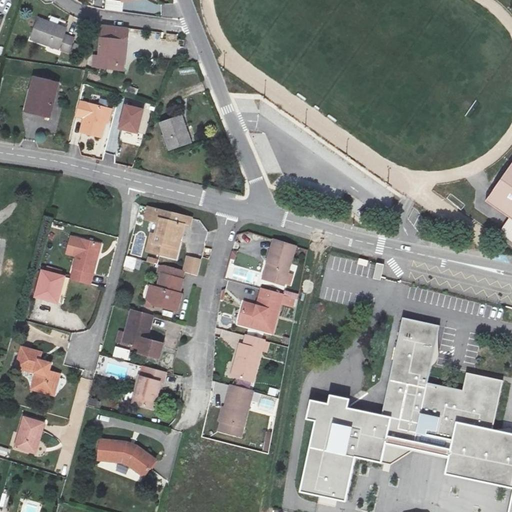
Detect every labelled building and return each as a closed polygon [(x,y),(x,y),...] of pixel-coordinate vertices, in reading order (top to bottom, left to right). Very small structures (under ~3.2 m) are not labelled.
[(105,0),(105,10),(123,11),(123,1),(105,0)] [(32,40),(59,49),(63,35),(66,28),(38,19),(32,40)] [(128,27),(109,25),(109,27),(102,26),(99,57),(94,56),(93,68),(124,70),(128,27)] [(67,36),(63,35),(59,49),(62,50),(67,36)] [(74,39),(67,36),(62,50),(70,53),(74,39)] [(57,83),(32,77),(25,106),(39,110),(38,112),(49,114),(57,83)] [(100,137),(104,123),(108,107),(78,97),(73,114),(80,117),(76,130),(100,137)] [(113,108),(108,107),(104,123),(108,124),(113,108)] [(181,117),(161,124),(170,150),(191,143),(181,117)] [(511,162),(482,202),(511,222),(511,162)] [(189,225),(191,218),(148,208),(145,219),(159,223),(156,235),(151,234),(147,252),(177,259),(185,224),(189,225)] [(70,277),(90,282),(101,243),(81,238),(71,235),(64,256),(75,259),(70,277)] [(273,264),(268,281),(286,286),(297,243),(274,236),(268,262),(273,264)] [(134,271),(137,259),(126,256),(123,268),(134,271)] [(186,257),(183,271),(197,274),(200,260),(186,257)] [(263,280),(268,281),(273,264),(268,262),(263,280)] [(381,281),(384,265),(377,264),(374,279),(381,281)] [(183,271),(159,265),(152,297),(145,295),(143,305),(176,314),(182,291),(178,290),(183,271)] [(66,278),(40,272),(34,294),(60,300),(66,278)] [(282,295),(262,290),(258,305),(244,302),(238,324),(272,333),(281,303),(282,295)] [(282,295),(281,303),(293,306),(295,298),(282,295)] [(152,315),(130,309),(124,332),(121,345),(138,349),(137,353),(159,360),(164,343),(146,338),(152,315)] [(511,511),(511,434),(493,430),(504,381),(466,373),(462,390),(428,382),(440,327),(404,319),(382,416),(347,408),(349,400),(330,396),(328,405),(310,402),(306,420),(316,422),(300,493),(345,502),(355,458),(390,465),(414,449),(449,457),(446,474),(511,489),(511,498),(508,511),(511,511)] [(121,345),(124,332),(119,331),(115,343),(121,345)] [(264,342),(245,337),(243,346),(238,345),(230,377),(253,383),(264,342)] [(40,348),(20,343),(14,363),(34,368),(31,383),(55,389),(60,369),(49,366),(51,358),(38,355),(40,348)] [(128,361),(130,350),(115,346),(113,357),(128,361)] [(337,385),(356,372),(347,360),(329,372),(337,385)] [(129,405),(149,409),(152,397),(156,398),(160,383),(162,384),(166,372),(145,367),(142,379),(136,378),(129,405)] [(359,372),(355,397),(373,400),(377,374),(359,372)] [(229,387),(223,412),(220,423),(242,429),(251,393),(229,387)] [(50,421),(29,415),(21,445),(42,451),(50,421)] [(104,442),(99,463),(127,471),(141,485),(156,469),(139,453),(130,449),(104,442)]
